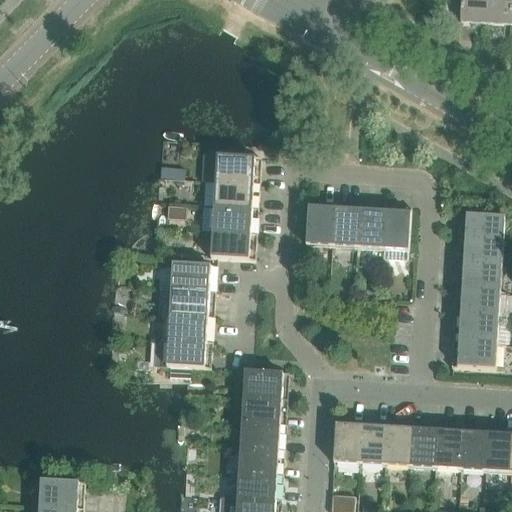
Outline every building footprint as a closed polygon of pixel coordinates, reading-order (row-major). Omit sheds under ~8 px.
[(462,0),(461,25),(487,26),(488,0),(462,0)] [(511,0),(488,0),(487,26),(511,27),(511,0)] [(218,159),(216,185),(260,188),(262,162),(218,159)] [(215,209),(215,211),(259,213),(260,188),(216,185),(216,187),(206,186),(205,209),(215,209)] [(307,249),(333,251),(335,207),(309,205),(307,249)] [(333,251),(358,252),(361,208),(335,207),(333,251)] [(361,208),(358,252),(383,254),(386,210),(361,208)] [(386,210),(383,254),(409,255),(412,211),(386,210)] [(215,211),(213,236),(257,238),(259,213),(215,211)] [(462,218),(460,244),(504,247),(506,221),(462,218)] [(257,238),(213,236),(212,262),(256,264),(257,238)] [(504,247),(460,244),(458,270),(502,272),(504,247)] [(174,268),(172,294),(216,296),(218,270),(174,268)] [(458,270),(457,295),(501,298),(502,272),(458,270)] [(172,294),(170,319),(215,322),(216,296),(172,294)] [(457,295),(455,320),(499,323),(501,298),(457,295)] [(169,344),(213,347),(215,322),(170,319),(169,344)] [(498,348),(499,323),(455,320),(454,345),(498,348)] [(169,344),(157,343),(155,370),(211,373),(213,347),(169,344)] [(454,345),(452,371),(496,374),(498,348),(454,345)] [(246,375),(244,401),(288,404),(290,378),(246,375)] [(287,429),(288,404),(244,401),(242,426),(287,429)] [(361,468),(363,424),(337,423),(334,467),(361,468)] [(361,468),(386,470),(388,426),(363,424),(361,468)] [(285,454),(287,429),(242,426),(241,451),(285,454)] [(386,470),(411,471),(414,427),(388,426),(386,470)] [(411,471),(436,473),(439,429),(414,427),(411,471)] [(436,473),(461,474),(464,430),(439,429),(436,473)] [(464,430),(461,474),(486,475),(489,431),(464,430)] [(511,432),(489,431),(486,476),(511,477),(511,467),(511,432)] [(241,451),(239,477),(284,479),(285,454),(241,451)] [(239,477),(238,502),(282,504),(284,479),(239,477)] [(42,484),(40,511),(65,511),(84,511),(86,487),(42,484)] [(281,511),(282,504),(238,502),(237,511),(281,511)]
